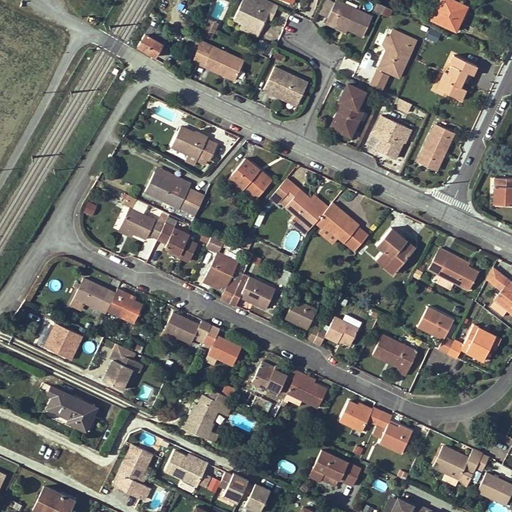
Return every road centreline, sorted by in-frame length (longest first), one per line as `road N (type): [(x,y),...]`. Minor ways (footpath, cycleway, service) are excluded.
road 1 (residential): [(47,232),(425,412),(478,404),(511,372)]
road 2 (residential): [(47,232),(147,66)]
road 3 (unknown): [(0,335),(168,428)]
road 4 (unclassified): [(0,180),(83,28)]
road 5 (unknown): [(0,414),(95,459),(111,449),(130,404)]
road 6 (residential): [(147,66),(296,142)]
road 7 (residential): [(296,142),(446,212)]
road 8 (residential): [(446,212),(511,73)]
road 9 (residential): [(0,449),(135,511)]
road 10 (residential): [(296,142),(332,54),(288,32)]
